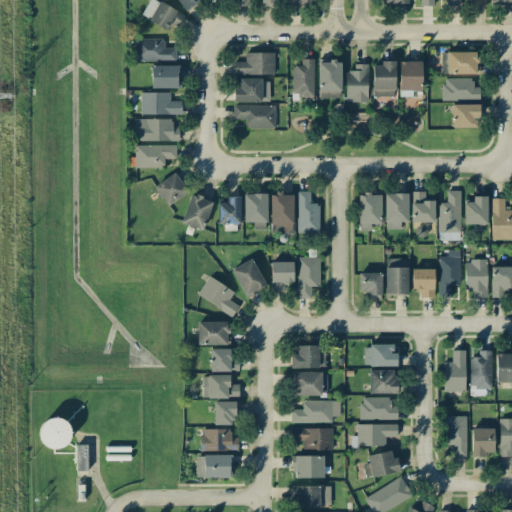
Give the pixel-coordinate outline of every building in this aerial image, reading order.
[(166,30),(170,22),(177,26),(183,16),(157,1),(151,11),(146,8),(141,15),(166,30)] [(175,60),(175,47),(163,47),(163,38),(134,39),(135,60),(175,60)] [(441,73),(478,74),(478,52),(441,51),(441,73)] [(274,53),(245,52),(245,62),(233,61),(232,74),(273,75),(274,53)] [(300,65),(292,65),(291,95),(313,96),(314,59),(300,59),(300,65)] [(398,61),(399,95),(421,95),(421,60),(398,61)] [(340,61),(318,61),(318,97),(340,98),(340,61)] [(394,96),(394,63),(373,62),(372,96),(394,96)] [(366,102),(367,64),(353,64),(353,71),(345,71),(345,101),(366,102)] [(150,66),(151,88),(179,87),(178,65),(150,66)] [(472,78),(442,78),(441,99),(479,100),(479,87),(472,87),(472,78)] [(268,79),(238,79),(238,88),(233,88),(233,101),(268,102),(268,79)] [(169,92),(140,92),(140,115),(182,114),(182,100),(169,101),(169,92)] [(478,104),(452,104),(451,127),(477,127),(478,104)] [(274,127),(274,105),(233,105),(233,119),(245,118),(245,128),(274,127)] [(133,140),(178,141),(178,127),(172,127),(172,119),(134,118),(133,140)] [(175,145),(134,145),(134,167),(163,168),(163,158),(175,159),(175,145)] [(154,186),(166,206),(187,192),(174,173),(154,186)] [(437,203),(437,232),(440,232),(440,240),(459,239),(459,190),(445,190),(446,203),(437,203)] [(297,233),(319,233),(319,203),(310,203),(309,191),(296,191),(297,233)] [(434,201),(424,201),(424,191),(411,191),(410,222),(433,222),(434,201)] [(180,222),(202,230),(212,200),(191,192),(180,222)] [(358,230),(370,230),(370,223),(380,224),(380,193),(358,192),(358,230)] [(266,194),(243,193),(242,222),(253,222),(253,229),(266,230),(266,194)] [(407,193),(383,193),(384,226),(399,226),(399,222),(407,222),(407,193)] [(270,194),(269,233),(292,233),(293,194),(270,194)] [(240,196),(226,196),(226,202),(217,202),(217,224),(239,224),(240,196)] [(463,224),(486,224),(487,196),(472,196),(472,202),(463,202),(463,224)] [(491,240),(511,239),(511,209),(503,209),(503,198),(490,198),(491,240)] [(460,285),(459,250),(447,250),(447,256),(437,256),(438,297),(451,297),(451,285),(460,285)] [(319,257),(297,257),(296,298),(309,298),(310,286),(318,286),(319,257)] [(265,285),(250,258),(230,270),(245,296),(265,285)] [(385,295),(407,294),(407,258),(384,259),(385,295)] [(487,260),(465,260),(464,291),(473,291),(473,297),(486,297),(487,260)] [(292,261),(269,262),(270,290),(280,289),(280,282),(292,282),(292,261)] [(490,296),(501,297),(501,288),(511,288),(511,281),(511,265),(491,265),(490,296)] [(434,297),(434,268),(411,269),(411,290),(420,290),(420,298),(434,297)] [(381,297),(380,272),(358,273),(358,291),(367,290),(367,298),(381,297)] [(238,306),(228,299),(233,291),(208,276),(196,295),(231,316),(238,306)] [(229,344),(228,322),(196,322),(197,344),(229,344)] [(369,344),(369,366),(396,366),(396,353),(392,353),(391,344),(369,344)] [(324,367),(324,345),(296,345),(296,353),(290,353),(290,368),(324,367)] [(209,371),(235,371),(235,348),(209,349),(209,371)] [(443,391),(465,391),(464,350),(451,350),(451,362),(442,362),(443,391)] [(469,389),(491,388),(490,350),(477,350),(478,357),(469,357),(469,389)] [(511,382),(511,352),(495,352),(495,382),(511,382)] [(368,393),(395,393),(395,370),(368,370),(368,393)] [(292,395),(326,394),(326,372),(292,373),(292,395)] [(231,375),(201,376),(201,398),(238,398),(237,384),(231,384),(231,375)] [(396,419),(396,406),(390,406),(390,397),(359,397),(359,419),(396,419)] [(290,423),(331,422),(331,415),(339,415),(338,399),(302,401),(302,409),(290,409),(290,423)] [(212,424),(231,425),(231,415),(237,415),(238,402),(213,401),(212,424)] [(453,444),(453,457),(466,456),(465,415),(443,416),(444,444),(453,444)] [(69,446),(68,418),(40,420),(41,448),(69,446)] [(511,419),(498,419),(499,457),(511,456),(511,419)] [(356,424),(356,446),(385,445),(385,436),(396,436),(396,424),(356,424)] [(230,428),(200,429),(200,450),(237,450),(236,437),(230,437),(230,428)] [(331,428),(291,428),(290,441),(302,441),(302,449),(331,450),(331,428)] [(470,455),(493,455),(493,428),(470,428),(470,455)] [(87,444),(75,444),(75,471),(87,471),(87,444)] [(366,454),(367,463),(363,463),(365,477),(398,473),(396,458),(391,458),(390,451),(366,454)] [(231,454),(203,455),(203,478),(231,477),(231,454)] [(294,478),(323,477),(323,455),(294,456),(294,478)] [(363,498),(371,511),(382,511),(411,495),(400,476),(363,498)] [(330,486),(291,485),(291,499),(295,499),(295,506),(330,507),(330,486)] [(428,511),(432,505),(420,501),(416,510),(407,507),(404,511),(428,511)]
